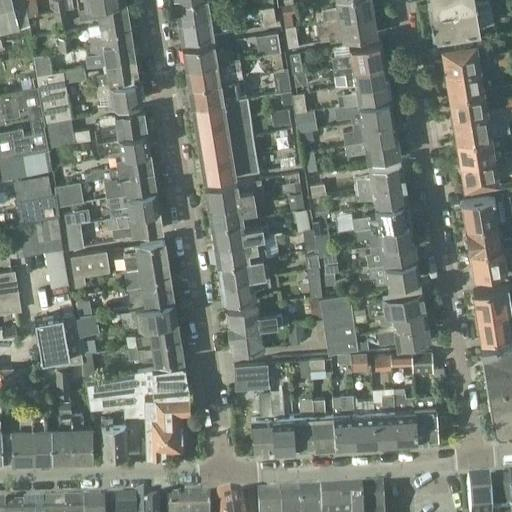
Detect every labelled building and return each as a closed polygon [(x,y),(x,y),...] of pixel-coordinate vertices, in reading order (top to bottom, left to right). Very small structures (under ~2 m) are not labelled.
[(0,0),(0,32),(18,28),(18,27),(28,25),(25,0),(24,0),(0,0)] [(51,0),(53,11),(65,9),(73,8),(71,0),(51,0)] [(98,18),(98,23),(129,18),(125,0),(116,0),(82,6),(77,7),(79,21),(98,18)] [(181,0),(175,1),(178,20),(230,11),(229,4),(209,7),(208,0),(181,0)] [(315,10),(317,20),(373,10),(371,0),(335,0),(336,7),(321,9),(315,10)] [(493,22),(489,0),(459,0),(429,5),(433,32),(493,22)] [(285,5),(282,6),(283,14),(299,11),(297,3),(294,3),(285,5)] [(274,4),(260,6),(263,24),(276,22),(274,4)] [(67,23),(65,9),(53,11),(55,25),(67,23)] [(331,39),(342,37),(376,32),(373,10),(317,20),(319,32),(330,30),(331,39)] [(230,11),(178,20),(181,38),(214,33),(213,27),(232,24),(230,11)] [(284,17),(285,26),(294,24),(293,15),(284,17)] [(86,36),(87,45),(132,38),(131,36),(132,36),(129,18),(98,23),(99,24),(88,26),(89,35),(86,36)] [(296,24),(294,24),(285,26),(288,46),(299,45),(296,24)] [(259,55),(270,53),(281,52),(278,32),(256,36),(259,55)] [(59,36),(61,49),(73,48),(71,34),(59,36)] [(132,38),(87,45),(90,58),(93,57),(94,64),(135,57),(132,36),(131,36),(132,38)] [(331,55),(333,66),(384,57),(381,39),(349,44),(350,52),(331,55)] [(476,44),(475,40),(442,46),(445,69),(479,64),(488,63),(485,42),(476,44)] [(214,41),(182,46),(185,66),(234,58),(232,48),(216,51),(214,41)] [(293,73),(294,73),(303,71),(300,50),(290,52),(293,73)] [(33,54),(36,75),(51,72),(48,51),(33,54)] [(497,53),(498,61),(510,59),(509,51),(497,53)] [(270,53),(273,72),(288,69),(287,68),(284,69),(281,52),(270,53)] [(13,89),(37,85),(36,75),(33,57),(0,63),(0,80),(11,79),(13,89)] [(106,71),(94,73),(96,83),(138,77),(135,57),(94,64),(94,65),(105,63),(106,71)] [(336,85),(354,82),(387,77),(384,57),(333,66),(336,85)] [(234,58),(185,66),(188,85),(242,76),(241,69),(239,58),(234,58)] [(510,59),(498,61),(499,71),(511,69),(510,59)] [(445,69),(449,93),(483,88),(481,74),(499,71),(498,61),(488,63),(479,64),(445,69)] [(84,67),(77,68),(79,79),(86,78),(85,75),(84,67)] [(65,82),(79,79),(77,68),(36,75),(37,85),(43,116),(43,119),(71,115),(65,82)] [(290,87),(288,69),(273,72),(275,82),(281,82),(282,89),(290,87)] [(307,70),(303,71),(294,73),(296,84),(309,82),(307,70)] [(96,83),(94,73),(98,95),(111,92),(113,103),(142,98),(138,77),(96,83)] [(242,76),(188,85),(191,103),(246,95),(244,87),(243,87),(242,76)] [(390,96),(387,77),(354,82),(356,92),(342,93),(342,94),(337,95),(339,104),(390,96)] [(13,89),(3,91),(8,116),(20,114),(19,106),(28,105),(31,118),(43,116),(37,85),(13,89)] [(453,115),(487,110),(483,88),(449,93),(453,115)] [(291,92),(295,113),(308,110),(305,90),(291,92)] [(0,117),(8,116),(3,91),(0,91),(0,117)] [(246,95),(191,103),(194,122),(250,113),(247,94),(246,95)] [(359,114),(360,121),(393,115),(390,96),(339,104),(339,106),(335,106),(337,117),(359,114)] [(488,120),(507,117),(505,107),(487,110),(453,115),(456,138),(490,133),(488,120)] [(144,109),(115,114),(116,124),(94,128),(95,138),(147,130),(144,109)] [(285,124),(291,123),(289,109),(282,110),(285,124)] [(250,113),(194,122),(197,141),(253,132),(250,113)] [(44,125),(48,147),(74,143),(72,129),(70,118),(71,117),(71,115),(43,119),(44,125)] [(344,132),(345,142),(396,133),(393,115),(360,121),(354,122),(355,131),(344,132)] [(23,126),(11,128),(15,153),(48,147),(44,125),(43,119),(43,116),(31,118),(33,132),(24,134),(23,126)] [(88,126),(72,129),(74,143),(90,140),(88,126)] [(0,156),(15,153),(11,128),(0,130),(0,156)] [(313,128),(301,131),(303,144),(316,142),(313,128)] [(107,150),(108,156),(150,149),(147,130),(95,138),(97,152),(107,150)] [(460,161),(494,156),(506,154),(503,131),(490,133),(456,138),(460,161)] [(253,132),(197,141),(200,160),(256,151),(253,132)] [(367,151),(367,159),(400,154),(399,150),(401,148),(400,144),(398,142),(396,133),(345,142),(347,154),(367,151)] [(51,169),(48,147),(0,156),(0,169),(1,178),(15,176),(51,169)] [(83,174),(84,179),(153,168),(150,149),(108,156),(108,157),(115,156),(116,166),(89,170),(90,173),(83,174)] [(304,150),(308,170),(317,168),(314,149),(304,150)] [(256,151),(200,160),(203,178),(259,169),(256,151)] [(494,156),(460,161),(464,186),(498,180),(496,166),(508,164),(506,154),(494,156)] [(401,161),(369,167),(371,176),(356,178),(357,188),(404,181),(401,161)] [(125,193),(156,188),(153,168),(84,179),(85,182),(101,179),(102,189),(124,186),(125,193)] [(17,200),(55,194),(54,185),(52,172),(14,178),(17,200)] [(239,191),(237,180),(204,186),(208,205),(256,197),(256,198),(263,197),(261,187),(239,191)] [(331,181),(311,184),(312,195),(333,192),(331,181)] [(373,199),(374,205),(407,199),(404,181),(357,188),(359,200),(373,199)] [(101,207),(103,217),(159,208),(156,188),(125,193),(125,194),(114,195),(115,204),(101,207)] [(303,191),(289,193),(291,206),(305,205),(303,191)] [(465,225),(499,219),(511,216),(511,209),(509,193),(461,201),(465,225)] [(59,215),(55,194),(17,200),(15,201),(19,221),(59,215)] [(208,205),(211,224),(244,219),(243,211),(256,209),(254,199),(256,198),(256,197),(208,205)] [(407,199),(374,205),(375,214),(353,217),(355,227),(410,218),(407,199)] [(328,203),(315,205),(316,214),(329,212),(328,203)] [(111,228),(113,237),(134,233),(163,228),(159,208),(103,217),(103,218),(106,217),(108,228),(111,228)] [(310,208),(298,210),(301,230),(304,230),(314,228),(310,208)] [(64,214),(66,224),(90,220),(88,210),(64,214)] [(370,244),(380,243),(414,237),(410,218),(355,227),(357,239),(369,237),(370,244)] [(90,244),(89,237),(88,230),(96,229),(94,219),(90,220),(66,224),(69,247),(90,244)] [(211,224),(214,242),(262,235),(263,235),(262,224),(245,227),(244,219),(211,224)] [(499,219),(465,225),(469,250),(503,244),(503,247),(511,245),(511,235),(502,238),(499,219)] [(3,224),(6,245),(8,256),(23,254),(19,221),(3,224)] [(314,228),(304,230),(306,248),(317,246),(314,234),(314,228)] [(314,234),(317,246),(318,253),(322,252),(331,251),(328,232),(322,232),(314,234)] [(214,242),(217,262),(250,257),(249,249),(264,247),(262,235),(214,242)] [(414,237),(380,243),(381,252),(367,255),(368,264),(417,257),(414,237)] [(123,256),(125,267),(168,260),(165,240),(136,245),(138,253),(123,256)] [(503,244),(469,250),(473,276),(507,271),(503,247),(503,244)] [(337,260),(356,257),(354,247),(323,252),(324,259),(337,257),(337,260)] [(109,270),(106,248),(70,254),(74,276),(83,274),(109,270)] [(308,268),(319,267),(320,266),(318,254),(306,256),(308,268)] [(217,262),(220,280),(269,274),(267,264),(252,266),(250,257),(217,262)] [(420,276),(417,257),(368,264),(368,265),(370,276),(374,275),(376,284),(420,276)] [(141,284),(171,280),(168,260),(125,267),(125,268),(124,268),(125,279),(140,277),(141,284)] [(323,295),(319,267),(308,268),(312,297),(323,295)] [(0,272),(0,292),(17,290),(14,270),(0,272)] [(333,271),(324,273),(325,284),(335,283),(333,271)] [(83,274),(74,276),(75,288),(85,286),(83,274)] [(269,274),(220,280),(223,300),(256,295),(255,288),(270,286),(269,274)] [(127,295),(129,306),(174,299),(171,280),(141,284),(142,293),(127,295)] [(511,308),(511,283),(473,289),(477,314),(511,308)] [(368,301),(369,312),(424,303),(422,286),(388,292),(389,298),(368,301)] [(0,313),(16,311),(21,310),(17,290),(0,292),(0,313)] [(353,314),(352,308),(349,293),(319,298),(324,330),(353,314)] [(318,297),(310,299),(313,315),(321,314),(318,297)] [(77,301),(79,315),(92,313),(90,298),(77,301)] [(147,324),(177,318),(174,299),(129,306),(132,326),(147,324)] [(392,322),(393,328),(428,322),(424,303),(369,312),(370,314),(377,313),(379,324),(392,322)] [(227,323),(228,330),(277,324),(289,323),(288,315),(282,316),(281,310),(260,313),(259,306),(227,310),(228,323),(227,323)] [(352,308),(353,314),(353,315),(364,313),(363,306),(352,308)] [(511,308),(477,314),(480,339),(511,334),(511,308)] [(95,327),(92,313),(79,315),(82,329),(95,327)] [(365,320),(364,313),(353,315),(354,322),(365,320)] [(56,362),(68,361),(81,360),(77,335),(65,337),(61,314),(34,319),(41,361),(54,359),(55,363),(56,362)] [(327,353),(358,348),(356,335),(354,322),(353,315),(353,314),(324,330),(327,353)] [(125,336),(127,347),(180,338),(177,318),(147,324),(148,333),(125,336)] [(10,326),(3,327),(4,337),(17,336),(16,331),(19,330),(18,320),(10,321),(10,326)] [(302,321),(289,323),(290,331),(303,330),(302,321)] [(431,340),(428,322),(393,328),(377,331),(379,343),(396,341),(397,346),(431,340)] [(231,349),(263,346),(263,339),(275,338),(274,330),(278,329),(277,324),(228,330),(229,336),(230,336),(231,349)] [(0,351),(17,339),(17,336),(4,337),(3,327),(0,327),(0,351)] [(81,353),(82,353),(92,352),(96,351),(94,333),(79,336),(81,353)] [(366,333),(356,335),(358,348),(358,350),(366,350),(368,350),(366,333)] [(184,359),(180,338),(127,347),(129,360),(154,356),(155,363),(184,359)] [(511,342),(480,347),(484,370),(511,365),(511,342)] [(366,369),(366,350),(358,350),(350,351),(350,352),(351,362),(351,370),(366,369)] [(411,363),(411,351),(391,352),(392,364),(411,363)] [(434,370),(432,351),(412,353),(414,371),(434,370)] [(92,352),(82,353),(85,378),(96,376),(92,352)] [(338,363),(351,362),(350,352),(337,353),(338,363)] [(389,353),(374,355),(375,370),(390,368),(389,353)] [(309,370),(325,369),(325,358),(309,359),(309,370)] [(310,375),(309,370),(309,359),(300,360),(302,375),(310,375)] [(142,433),(143,448),(146,448),(146,454),(164,453),(164,449),(184,449),(184,445),(187,445),(187,435),(183,435),(182,412),(190,412),(189,390),(184,362),(84,378),(89,409),(124,406),(124,416),(135,415),(145,415),(145,433),(142,433)] [(268,384),(268,362),(234,364),(235,386),(268,384)] [(487,392),(511,387),(511,365),(484,370),(487,392)] [(56,369),(56,380),(68,380),(68,369),(62,369),(56,369)] [(28,370),(18,371),(18,383),(29,382),(28,370)] [(0,371),(0,385),(16,385),(17,397),(29,397),(29,382),(18,383),(18,371),(0,371)] [(68,380),(56,380),(56,395),(68,395),(68,380)] [(491,414),(511,410),(511,387),(487,392),(491,414)] [(270,393),(271,402),(274,448),(294,447),(292,416),(284,416),(283,390),(270,391),(270,393)] [(332,395),(333,413),(335,444),(355,443),(353,396),(353,390),(347,390),(347,394),(340,394),(332,395)] [(393,393),(393,394),(396,440),(416,439),(414,407),(413,396),(406,397),(405,392),(393,393)] [(260,417),(251,417),(253,449),(274,448),(271,402),(270,393),(259,393),(260,406),(260,417)] [(413,393),(413,396),(414,407),(416,439),(437,438),(435,406),(434,396),(418,397),(417,393),(413,393)] [(375,442),(396,440),(393,394),(381,395),(382,399),(373,399),(375,442)] [(356,396),(353,396),(355,443),(375,442),(373,399),(365,400),(357,400),(356,396)] [(314,445),(311,398),(299,399),(300,415),(292,416),(294,447),(314,445)] [(335,444),(333,413),(325,414),(324,398),(311,398),(314,445),(335,444)] [(70,413),(70,408),(58,409),(59,425),(51,426),(52,457),(72,457),(70,413)] [(71,408),(70,408),(70,413),(72,457),(93,456),(92,426),(82,427),(82,414),(71,414),(71,408)] [(33,458),(52,457),(51,426),(44,426),(43,409),(34,409),(34,415),(31,415),(33,458)] [(511,410),(491,414),(493,430),(494,430),(499,433),(511,432),(511,410)] [(11,426),(11,431),(12,459),(33,458),(31,415),(19,415),(19,426),(11,426)] [(124,453),(126,453),(125,422),(112,423),(111,417),(101,417),(101,425),(102,454),(105,454),(105,455),(124,455),(124,453)] [(510,511),(508,481),(488,483),(490,511),(510,511)] [(490,511),(488,483),(467,485),(469,511),(490,511)] [(360,491),(360,511),(382,511),(381,490),(360,491)] [(360,511),(360,491),(339,493),(339,511),(360,511)] [(339,511),(339,493),(319,494),(319,511),(339,511)] [(319,511),(319,494),(298,495),(299,511),(319,511)] [(277,496),(277,511),(299,511),(298,495),(277,496)] [(277,511),(277,496),(257,498),(258,511),(277,511)] [(215,500),(216,511),(243,511),(241,498),(229,499),(226,497),(222,498),(219,499),(215,500)] [(187,511),(188,500),(167,501),(167,511),(187,511)] [(188,500),(187,511),(208,511),(208,500),(188,500)] [(148,501),(133,502),(133,511),(156,511),(157,505),(148,505),(148,501)] [(133,511),(133,502),(114,503),(114,511),(133,511)] [(103,511),(103,503),(83,504),(82,511),(103,511)]
